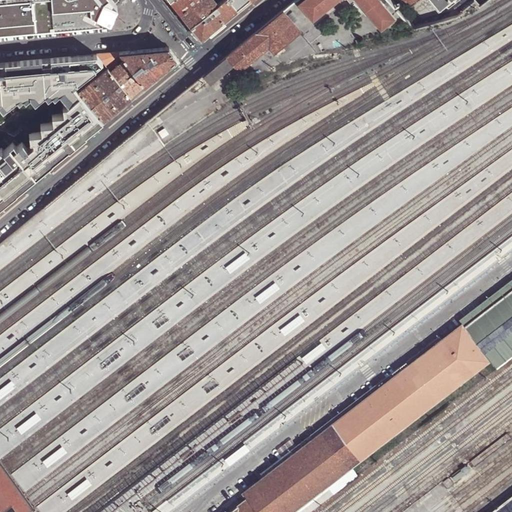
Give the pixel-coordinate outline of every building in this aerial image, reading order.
[(117,6),(111,0),(0,0),(0,32),(110,23),(117,6)] [(170,0),(176,8),(180,14),(196,0),(170,0)] [(217,4),(213,0),(196,0),(180,14),(187,22),(190,26),(217,4)] [(235,11),(226,0),(221,0),(217,4),(190,26),(201,39),(220,24),(235,11)] [(242,6),(248,0),(226,0),(235,11),(242,6)] [(307,0),(300,6),(314,23),(341,0),(357,0),(358,0),(370,15),(366,18),(374,27),(377,24),(383,31),(397,20),(380,0),(307,0)] [(402,0),(409,9),(420,0),(402,0)] [(426,0),(420,0),(409,9),(421,24),(436,12),(426,0)] [(436,12),(421,24),(423,26),(458,15),(475,2),(481,7),(484,4),(481,0),(452,0),(442,8),(436,12)] [(435,0),(426,0),(436,12),(442,8),(435,0)] [(282,11),(227,57),(235,67),(240,73),(270,49),(275,55),(301,34),(282,11)] [(169,48),(120,52),(120,53),(125,60),(144,87),(151,81),(178,59),(169,48)] [(120,53),(120,52),(96,55),(99,59),(101,62),(104,65),(120,53)] [(87,73),(101,62),(99,59),(70,62),(70,57),(41,60),(45,95),(47,98),(51,94),(53,97),(59,92),(61,95),(63,97),(69,92),(74,99),(80,93),(79,91),(73,85),(88,74),(87,73)] [(227,57),(204,76),(212,85),(235,67),(227,57)] [(21,62),(0,63),(0,101),(1,101),(4,105),(10,100),(12,103),(16,100),(18,102),(23,99),(25,101),(30,97),(29,94),(35,94),(39,99),(45,95),(41,60),(21,62)] [(136,93),(144,87),(125,60),(110,72),(130,98),(136,93)] [(123,104),(130,98),(110,72),(107,69),(93,80),(117,109),(123,104)] [(110,115),(117,109),(93,80),(79,91),(80,93),(103,121),(110,115)] [(69,92),(63,97),(68,103),(74,99),(69,92)] [(56,122),(74,144),(103,121),(80,93),(74,99),(68,103),(66,105),(67,113),(64,113),(55,114),(56,122)] [(29,94),(30,97),(34,103),(39,99),(35,94),(29,94)] [(1,101),(0,101),(0,108),(2,111),(12,103),(10,100),(4,105),(1,101)] [(74,144),(56,122),(53,123),(44,124),(45,132),(42,132),(33,133),(34,141),(34,144),(28,148),(23,142),(17,147),(15,144),(10,148),(34,177),(74,144)] [(0,205),(34,177),(10,148),(8,145),(3,149),(0,147),(0,146),(0,205)] [(247,251),(227,267),(232,272),(251,257),(247,251)] [(275,282),(256,297),(261,302),(280,287),(275,282)] [(511,358),(511,291),(465,327),(463,325),(244,493),(249,499),(231,511),(295,511),(492,362),(497,370),(511,358)] [(301,313),(281,329),(286,334),(306,319),(301,313)] [(323,342),(304,358),(308,363),(327,347),(323,342)] [(120,511),(307,367),(301,359),(103,511),(120,511)] [(12,381),(0,390),(0,398),(17,386),(12,381)] [(37,412),(17,427),(22,432),(41,418),(37,412)] [(63,445),(44,460),(48,465),(67,451),(63,445)] [(0,511),(43,511),(38,505),(36,502),(30,495),(28,491),(15,475),(11,470),(6,463),(1,457),(0,455),(0,511)] [(88,478),(68,494),(73,499),(92,484),(88,478)] [(511,511),(511,497),(492,511),(511,511)]
